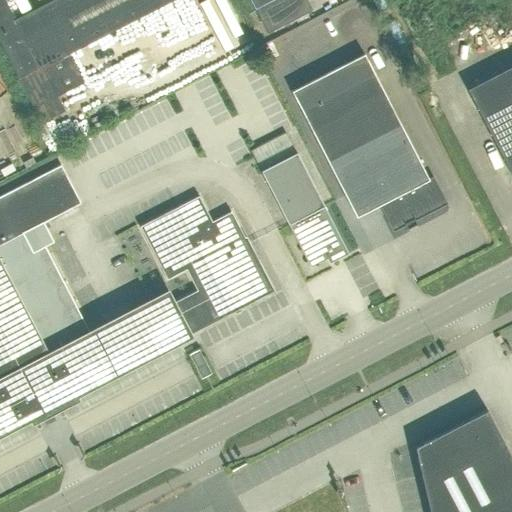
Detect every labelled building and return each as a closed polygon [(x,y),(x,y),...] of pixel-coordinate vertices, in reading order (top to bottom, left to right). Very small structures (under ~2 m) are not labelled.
[(67,53),(100,36),(154,8),(169,0),(58,0),(16,22),(4,0),(0,0),(0,43),(41,123),(62,112),(55,98),(83,84),(67,53)] [(248,0),(266,34),(311,10),(305,0),(248,0)] [(171,33),(191,19),(179,2),(159,15),(171,33)] [(110,39),(71,56),(80,78),(120,62),(110,39)] [(291,91),(301,109),(356,217),(379,205),(393,231),(405,225),(407,228),(416,224),(414,220),(446,204),(433,177),(428,179),(364,54),(291,91)] [(511,66),(466,90),(511,177),(511,66)] [(349,255),(325,207),(298,153),(262,171),(289,225),(290,225),(311,268),(326,260),(329,265),(349,255)] [(55,403),(161,348),(177,340),(160,307),(152,311),(153,313),(112,335),(108,327),(91,336),(45,247),(54,242),(43,223),(81,203),(61,165),(0,197),(0,432),(26,419),(31,427),(37,424),(34,418),(56,406),(55,403)] [(171,304),(170,302),(160,307),(177,340),(231,311),(232,313),(242,308),(241,307),(272,290),(231,212),(212,222),(199,196),(139,227),(167,279),(186,269),(197,290),(171,304)] [(202,379),(208,375),(211,374),(198,350),(189,355),(202,379)] [(511,511),(511,459),(486,410),(414,447),(429,511),(511,511)]
